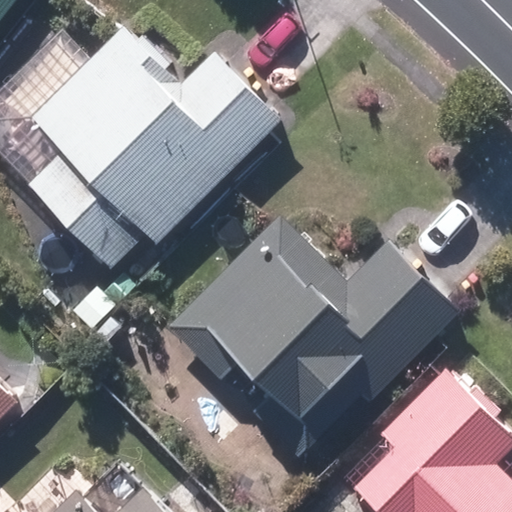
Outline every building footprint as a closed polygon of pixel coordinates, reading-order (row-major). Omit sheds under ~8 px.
[(0,0),(0,26),(19,0),(0,0)] [(153,245),(281,121),(250,90),(214,53),(186,81),(124,18),(21,119),(58,157),(28,186),(114,274),(149,240),(153,245)] [(388,240),(348,281),(338,271),(282,215),(170,327),(221,379),(234,366),(268,399),(258,409),(312,462),(461,314),(418,271),(388,240)] [(377,511),(511,511),(511,485),(491,465),(511,442),(511,432),(446,370),(377,441),(380,444),(345,481),(377,511)] [(0,417),(16,403),(0,385),(0,417)] [(104,511),(99,511),(76,489),(53,511),(166,511),(135,481),(104,511)]
